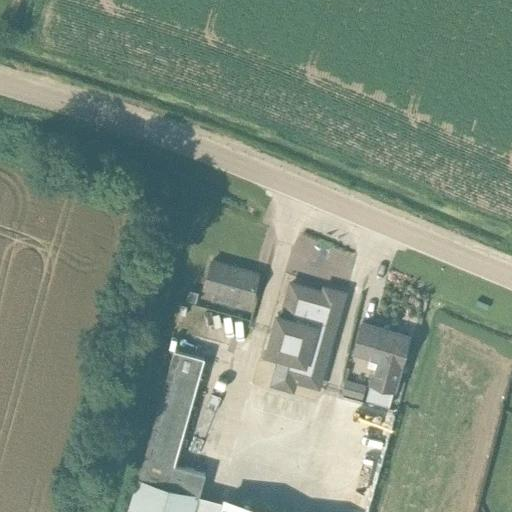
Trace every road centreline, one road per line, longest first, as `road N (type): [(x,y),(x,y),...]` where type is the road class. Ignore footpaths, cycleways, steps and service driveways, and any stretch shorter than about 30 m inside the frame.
road 1 (unclassified): [(511,281),(126,122),(0,84)]
road 2 (unknown): [(232,443),(267,459),(304,462),(316,451),(391,231)]
road 3 (unknown): [(307,196),(232,443)]
